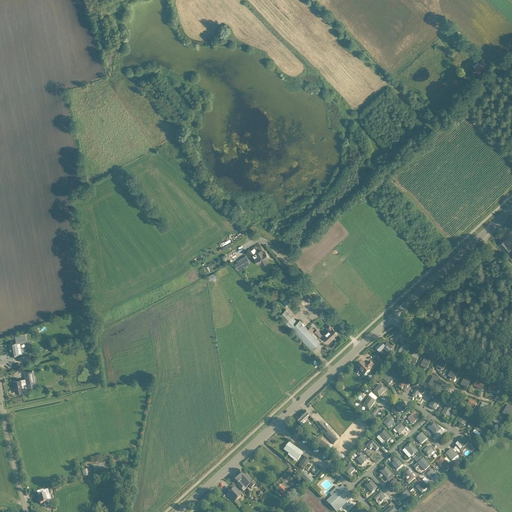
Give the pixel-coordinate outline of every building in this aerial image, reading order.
[(481,63),(474,68),(478,73),(485,68),(481,63)] [(505,252),(511,246),(505,239),(499,245),(505,252)] [(268,262),(267,259),(269,258),(265,252),(264,253),(262,250),(256,253),(257,256),(254,258),(258,264),(260,262),(262,266),(268,262)] [(242,267),(250,263),(245,256),(238,260),(239,262),(234,264),(237,270),(242,267)] [(291,302),(287,298),(283,302),(287,306),(291,302)] [(92,320),(91,317),(89,309),(78,312),(79,313),(77,313),(78,315),(80,323),(92,320)] [(311,350),(320,342),(299,320),(297,321),(286,309),(279,315),(311,350)] [(332,327),(331,328),(328,325),(326,327),(329,330),(322,336),(328,343),(332,340),(331,339),(338,333),(332,327)] [(40,337),(42,336),(47,335),(46,329),(35,332),(37,340),(41,339),(40,337)] [(13,343),(8,344),(10,355),(15,354),(22,353),(20,343),(26,342),(24,333),(15,336),(16,342),(13,343)] [(390,350),(392,348),(390,345),(388,343),(384,346),(383,345),(382,344),(376,349),(379,353),(384,349),(385,350),(384,350),(389,354),(391,352),(390,350)] [(400,351),(399,353),(405,356),(406,354),(407,353),(408,350),(409,351),(409,350),(408,350),(410,348),(403,345),(401,349),(400,351)] [(411,358),(417,361),(419,357),(419,358),(419,357),(420,355),(414,352),(411,358)] [(428,366),(431,361),(425,358),(422,363),(428,366)] [(441,359),(439,364),(444,367),(447,362),(441,359)] [(363,362),(356,368),(364,377),(375,367),(370,361),(366,366),(363,362)] [(450,374),(456,377),(457,374),(458,375),(458,374),(457,374),(459,372),(453,369),(450,374)] [(31,372),(24,373),(25,378),(12,381),(13,385),(14,385),(15,393),(21,391),(24,390),(23,385),(26,384),(27,387),(34,386),(31,372)] [(389,385),(394,380),(387,373),(382,378),(389,385)] [(485,384),(480,382),(482,376),(479,375),(474,386),(482,390),(485,384)] [(430,383),(435,386),(439,380),(433,377),(430,383)] [(471,380),(465,377),(462,382),(468,385),(471,380)] [(410,383),(404,379),(398,387),(402,390),(404,386),(407,388),(410,383)] [(490,383),(488,391),(496,393),(497,387),(494,386),(494,384),(494,381),(490,381),(490,383)] [(386,390),(381,384),(373,392),(379,398),(386,390)] [(443,384),(439,389),(447,394),(449,391),(450,389),(443,384)] [(425,391),(418,387),(412,396),(415,398),(418,393),(422,395),(425,391)] [(376,401),(370,397),(363,406),(369,410),(376,401)] [(435,410),(441,402),(434,398),(429,406),(435,410)] [(473,409),(474,410),(477,404),(470,400),(467,406),(469,407),(468,409),(472,411),(473,409)] [(408,408),(402,402),(396,407),(402,413),(408,408)] [(484,415),(488,407),(487,406),(487,405),(483,403),(478,412),(484,415)] [(454,409),(447,405),(442,414),(448,418),(454,409)] [(380,411),(377,408),(369,416),(376,422),(379,419),(375,416),(380,411)] [(305,411),(296,420),(303,428),(309,422),(307,420),(310,417),(305,411)] [(418,420),(413,414),(408,419),(413,425),(418,420)] [(469,419),(463,414),(458,422),(464,426),(469,419)] [(499,425),(502,419),(496,416),(493,421),(499,425)] [(394,423),(389,418),(383,423),(388,429),(394,423)] [(317,425),(322,431),(322,432),(334,445),(339,440),(335,436),(334,436),(321,422),(317,425)] [(435,436),(441,430),(434,422),(428,428),(435,436)] [(406,430),(400,424),(394,430),(399,435),(406,430)] [(474,431),(485,437),(489,430),(479,424),(474,431)] [(379,436),(386,444),(391,439),(384,431),(379,436)] [(422,433),(416,438),(422,444),(427,439),(422,433)] [(463,448),(468,443),(463,437),(457,442),(463,448)] [(329,447),(319,439),(316,442),(327,450),(342,461),(345,457),(330,446),(329,447)] [(376,451),(379,449),(372,441),(367,446),(370,450),(373,447),(376,451)] [(291,455),(298,460),(303,453),(289,443),(284,450),(289,454),(288,455),(290,457),(291,455)] [(418,452),(410,444),(404,449),(412,457),(418,452)] [(434,452),(429,446),(423,451),(428,457),(434,452)] [(452,462),(458,456),(452,449),(445,454),(452,462)] [(362,466),(367,460),(362,455),(357,460),(362,466)] [(403,465),(396,457),(393,460),(400,468),(403,465)] [(448,465),(441,457),(436,462),(441,468),(442,470),(443,470),(444,468),(448,465)] [(298,472),(296,474),(299,476),(301,474),(304,470),(307,465),(310,461),(305,458),(302,462),(299,466),(301,467),(298,472)] [(425,471),(430,466),(423,458),(417,463),(425,471)] [(106,472),(105,463),(93,465),(94,474),(106,472)] [(344,471),(349,476),(355,470),(350,464),(344,471)] [(382,474),(387,480),(392,475),(386,467),(382,471),(381,471),(380,472),(381,474),(382,474)] [(432,480),(437,475),(432,470),(427,474),(432,480)] [(405,473),(403,475),(406,479),(408,477),(409,478),(406,482),(408,484),(415,479),(408,471),(405,473)] [(239,472),(233,478),(236,481),(239,484),(237,486),(241,490),(245,487),(246,488),(249,486),(251,488),(256,484),(251,479),(247,475),(245,478),(239,472)] [(305,473),(301,478),(310,486),(315,481),(305,473)] [(401,485),(395,479),(387,486),(390,489),(394,485),(397,489),(401,485)] [(367,487),(372,493),(377,488),(371,481),(367,484),(365,486),(366,487),(367,487)] [(284,482),(277,490),(289,500),(303,485),(299,482),(293,489),(284,482)] [(416,487),(421,493),(427,488),(421,482),(416,487)] [(235,487),(227,495),(234,503),(242,495),(235,487)] [(343,487),(326,502),(335,511),(337,511),(353,497),(343,487)] [(38,496),(40,504),(44,503),(45,506),(45,507),(52,505),(48,490),(43,491),(44,494),(38,496)] [(407,503),(413,498),(407,491),(401,496),(407,503)] [(386,498),(381,492),(373,499),(376,502),(379,499),(382,502),(386,498)]
